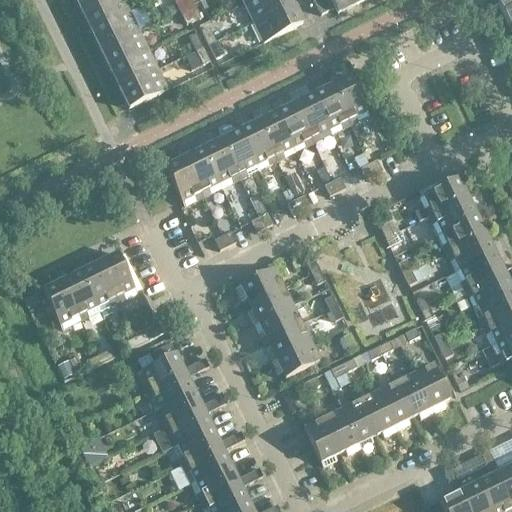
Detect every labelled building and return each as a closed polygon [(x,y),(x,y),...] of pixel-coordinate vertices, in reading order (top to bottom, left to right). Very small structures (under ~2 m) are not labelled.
[(107,0),(73,0),(80,14),(107,0)] [(128,14),(121,0),(107,0),(80,14),(90,33),(128,14)] [(186,10),(180,0),(171,0),(179,13),(186,10)] [(189,0),(180,0),(186,10),(192,6),(189,0)] [(291,6),(287,0),(254,0),(243,6),(253,25),(291,6)] [(333,11),(328,0),(311,0),(320,17),(333,11)] [(357,7),(353,0),(328,0),(333,11),(336,17),(357,7)] [(511,2),(509,5),(496,11),(511,44),(511,2)] [(199,20),(192,6),(186,10),(192,24),(199,20)] [(301,27),(291,6),(253,25),(263,46),(301,27)] [(192,24),(186,10),(179,13),(185,27),(192,24)] [(137,33),(128,14),(90,33),(99,52),(137,33)] [(200,33),(207,47),(214,44),(208,30),(200,33)] [(147,53),(137,33),(99,52),(109,72),(147,53)] [(188,39),(195,54),(202,50),(195,36),(188,39)] [(221,58),(214,44),(207,47),(214,61),(221,58)] [(209,64),(202,50),(195,54),(202,68),(209,64)] [(156,72),(147,53),(109,72),(118,91),(156,72)] [(167,93),(156,72),(118,91),(128,112),(167,93)] [(348,79),(329,89),(349,128),(368,119),(348,79)] [(349,128),(329,89),(311,98),(330,137),(349,128)] [(330,137),(311,98),(293,107),(312,146),(330,137)] [(312,146),(293,107),(274,116),(294,155),(312,146)] [(294,155),(274,116),(256,125),(275,164),(294,155)] [(275,164),(256,125),(238,134),(257,173),(275,164)] [(257,173),(238,134),(219,143),(239,182),(257,173)] [(239,182),(219,143),(201,152),(221,191),(239,182)] [(221,191),(201,152),(183,161),(202,200),(221,191)] [(202,200),(183,161),(164,170),(183,210),(202,200)] [(375,163),(367,167),(373,178),(381,174),(375,163)] [(373,178),(367,167),(359,171),(365,182),(373,178)] [(324,171),(317,175),(323,187),(330,183),(324,171)] [(339,181),(331,185),(336,196),(344,192),(339,181)] [(418,201),(423,211),(414,216),(418,224),(427,220),(466,200),(457,181),(418,201)] [(298,185),(288,190),(293,199),(302,194),(298,185)] [(336,196),(331,185),(323,189),(328,200),(336,196)] [(302,199),(294,202),(300,214),(308,210),(302,199)] [(475,219),(466,200),(427,220),(436,238),(475,219)] [(300,214),(294,202),(286,206),(292,218),(300,214)] [(261,208),(253,211),(257,219),(265,216),(261,208)] [(266,216),(258,220),(263,232),(271,228),(266,216)] [(484,237),(475,219),(436,238),(445,256),(484,237)] [(263,232),(258,220),(250,224),(255,236),(263,232)] [(387,226),(378,230),(384,241),(392,237),(387,226)] [(229,234),(221,238),(227,250),(235,246),(229,234)] [(398,248),(392,237),(384,241),(389,252),(398,248)] [(493,255),(484,237),(445,256),(454,275),(493,255)] [(227,250),(221,238),(213,242),(218,254),(227,250)] [(502,274),(493,255),(454,275),(463,293),(502,274)] [(116,256),(97,266),(116,305),(136,296),(116,256)] [(318,273),(313,262),(305,266),(310,277),(318,273)] [(405,263),(396,267),(402,278),(410,273),(405,263)] [(116,305),(97,266),(79,275),(98,314),(116,305)] [(245,303),(248,308),(283,291),(273,272),(234,291),(241,305),(245,303)] [(324,284),(318,273),(310,277),(316,288),(324,284)] [(415,284),(410,273),(402,278),(407,289),(415,284)] [(511,292),(502,274),(463,293),(472,311),(511,292)] [(98,314),(79,275),(61,284),(80,323),(98,314)] [(80,323),(61,284),(42,293),(61,333),(80,323)] [(292,309),(283,291),(248,308),(250,313),(246,315),(252,328),(292,309)] [(511,314),(511,293),(511,292),(472,311),(481,330),(511,314)] [(336,309),(331,298),(323,303),(328,314),(336,309)] [(423,299),(414,303),(420,314),(428,310),(423,299)] [(301,327),(292,309),(252,328),(259,341),(263,339),(266,344),(301,327)] [(342,320),(336,309),(328,314),(334,325),(342,320)] [(433,321),(428,310),(420,314),(425,325),(433,321)] [(511,337),(511,314),(481,330),(490,348),(511,337)] [(310,346),(301,327),(266,344),(268,350),(264,352),(270,365),(310,346)] [(419,339),(414,331),(403,337),(407,345),(419,339)] [(144,335),(133,340),(138,348),(148,343),(144,335)] [(355,347),(349,336),(341,340),(347,351),(355,347)] [(441,336),(432,340),(438,351),(446,347),(441,336)] [(511,360),(511,337),(490,348),(499,367),(511,360)] [(138,348),(133,340),(123,345),(127,354),(138,348)] [(392,352),(388,344),(377,350),(381,358),(392,352)] [(135,376),(145,395),(184,376),(182,372),(169,346),(148,357),(153,367),(135,376)] [(319,365),(310,346),(270,365),(277,378),(281,376),(284,382),(319,365)] [(451,358),(446,347),(438,351),(443,362),(451,358)] [(381,358),(377,350),(366,355),(370,363),(381,358)] [(108,353),(97,358),(101,366),(112,361),(108,353)] [(101,366),(97,358),(86,363),(90,372),(101,366)] [(208,370),(204,361),(193,367),(197,375),(208,370)] [(355,370),(351,362),(340,368),(344,376),(355,370)] [(66,364),(56,369),(62,381),(72,376),(66,364)] [(197,375),(193,367),(182,372),(184,376),(145,395),(154,414),(193,394),(186,380),(197,375)] [(432,367),(413,376),(432,416),(445,409),(443,405),(449,402),(432,367)] [(344,376),(340,368),(329,373),(334,381),(344,376)] [(459,373),(451,377),(456,388),(464,384),(459,373)] [(344,376),(334,381),(339,390),(348,385),(344,376)] [(432,416),(413,376),(395,385),(412,420),(417,418),(419,422),(432,416)] [(319,388),(315,380),(304,386),(308,394),(319,388)] [(412,420),(395,385),(376,394),(396,434),(409,427),(406,423),(412,420)] [(308,394),(304,386),(293,391),(297,399),(308,394)] [(202,413),(200,409),(193,394),(154,414),(163,432),(202,413)] [(396,434),(376,394),(358,403),(375,438),(380,436),(383,440),(396,434)] [(226,406),(222,398),(211,403),(215,412),(226,406)] [(215,412),(211,403),(200,409),(202,413),(163,432),(152,437),(161,456),(172,450),(211,431),(204,417),(215,412)] [(375,438),(358,403),(340,412),(359,452),(372,445),(370,441),(375,438)] [(359,452),(340,412),(321,421),(338,456),(344,454),(346,458),(359,452)] [(338,456),(321,421),(302,431),(322,470),(335,463),(333,459),(338,456)] [(220,449),(218,445),(211,431),(172,450),(181,469),(220,449)] [(244,443),(240,435),(229,440),(233,448),(244,443)] [(233,448),(229,440),(218,445),(220,449),(181,469),(190,487),(229,468),(222,453),(233,448)] [(493,464),(488,453),(479,458),(485,469),(493,464)] [(511,511),(511,468),(498,475),(493,464),(485,469),(488,475),(490,479),(494,477),(511,511)] [(238,486),(236,482),(229,468),(190,487),(199,505),(238,486)] [(262,479),(258,471),(246,477),(251,485),(262,479)] [(457,482),(451,471),(443,475),(448,486),(457,482)] [(490,479),(488,475),(474,482),(488,511),(511,511),(494,477),(490,479)] [(251,485),(246,477),(236,482),(238,486),(199,505),(201,511),(231,511),(247,504),(240,490),(251,485)] [(460,489),(457,482),(448,486),(453,497),(458,495),(465,511),(488,511),(474,482),(460,489)] [(465,511),(458,495),(453,497),(428,510),(428,511),(465,511)]
